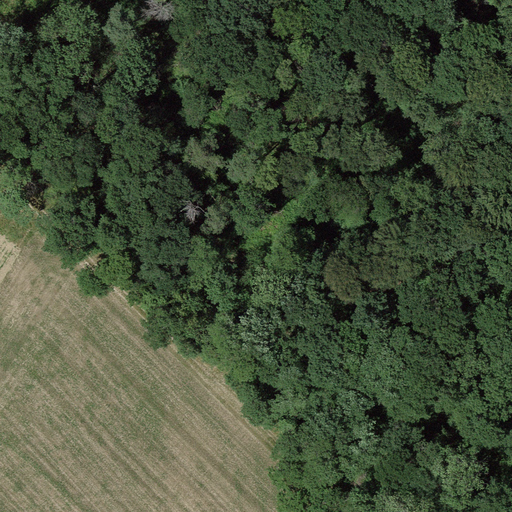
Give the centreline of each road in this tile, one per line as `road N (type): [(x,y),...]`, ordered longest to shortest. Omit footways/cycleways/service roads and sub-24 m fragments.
road 1 (track): [(0,167),(346,511)]
road 2 (track): [(207,374),(511,238)]
